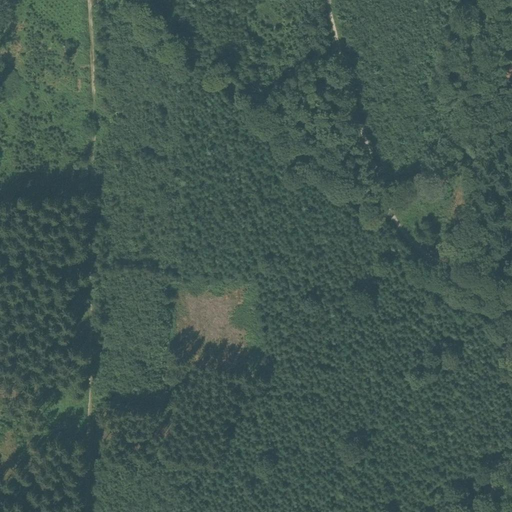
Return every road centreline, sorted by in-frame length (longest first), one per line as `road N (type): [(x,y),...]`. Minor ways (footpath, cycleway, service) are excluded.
road 1 (track): [(87,511),(94,127),(88,0)]
road 2 (track): [(326,0),(390,221)]
road 3 (track): [(390,221),(511,338)]
